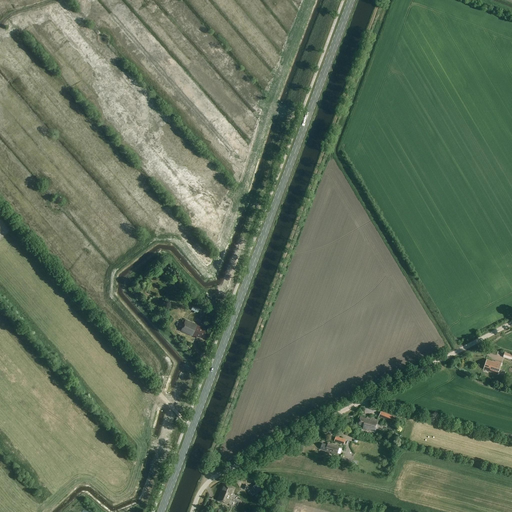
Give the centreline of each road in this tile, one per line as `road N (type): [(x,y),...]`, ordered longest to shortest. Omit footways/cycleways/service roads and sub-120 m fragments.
road 1 (primary): [(160,511),(351,0)]
road 2 (track): [(380,0),(209,465),(212,479)]
road 3 (unclassified): [(191,511),(217,475),(511,323)]
road 4 (track): [(0,209),(193,425)]
